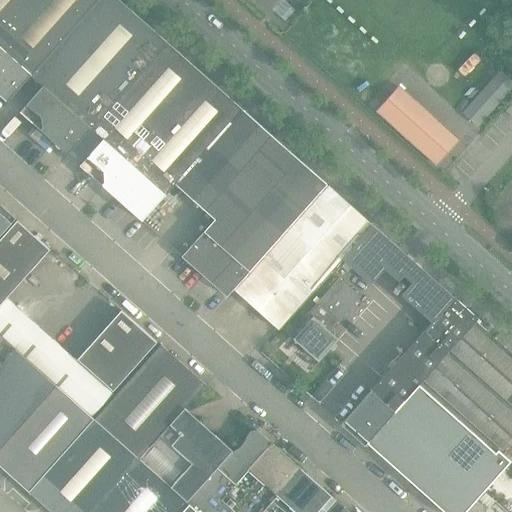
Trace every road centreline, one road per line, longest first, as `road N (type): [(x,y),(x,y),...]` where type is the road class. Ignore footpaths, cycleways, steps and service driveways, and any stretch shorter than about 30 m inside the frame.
road 1 (unclassified): [(390,511),(0,156)]
road 2 (tertiary): [(186,0),(441,224)]
